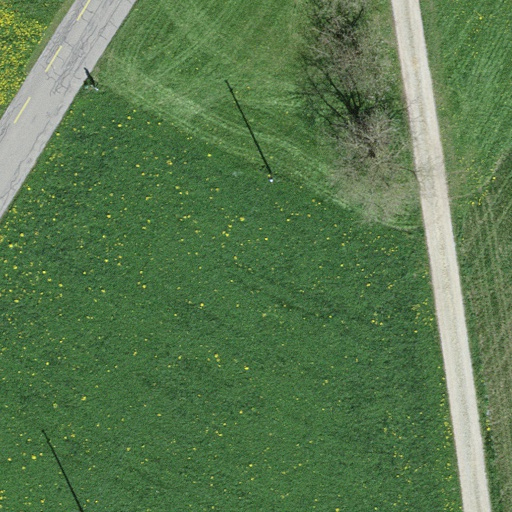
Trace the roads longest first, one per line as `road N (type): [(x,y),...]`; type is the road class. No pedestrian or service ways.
road 1 (track): [(467,511),(388,0)]
road 2 (unclassified): [(91,0),(0,149)]
